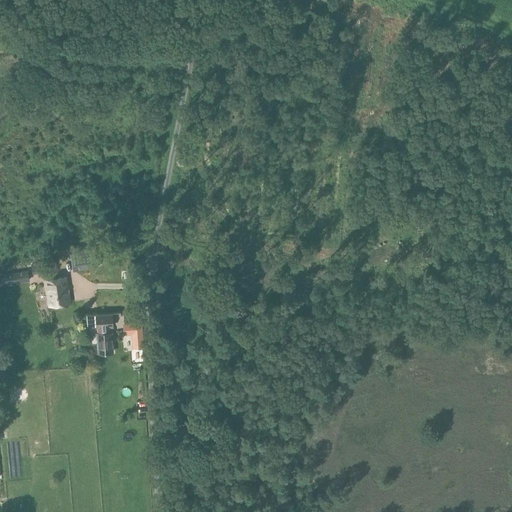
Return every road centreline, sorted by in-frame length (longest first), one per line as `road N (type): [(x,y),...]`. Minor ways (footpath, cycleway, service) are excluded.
road 1 (track): [(159,511),(147,301),(192,46),(180,13)]
road 2 (unknown): [(185,31),(60,26),(0,9)]
